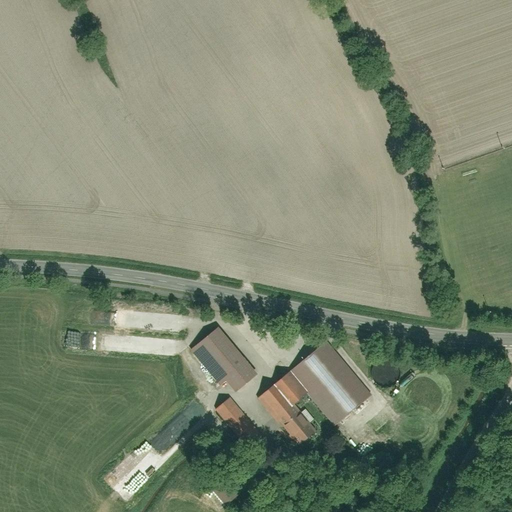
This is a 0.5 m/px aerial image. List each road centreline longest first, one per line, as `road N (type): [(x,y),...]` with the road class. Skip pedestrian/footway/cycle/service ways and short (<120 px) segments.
road 1 (tertiary): [(0,267),(112,276),(383,328),(511,341)]
road 2 (residential): [(443,511),(511,390)]
